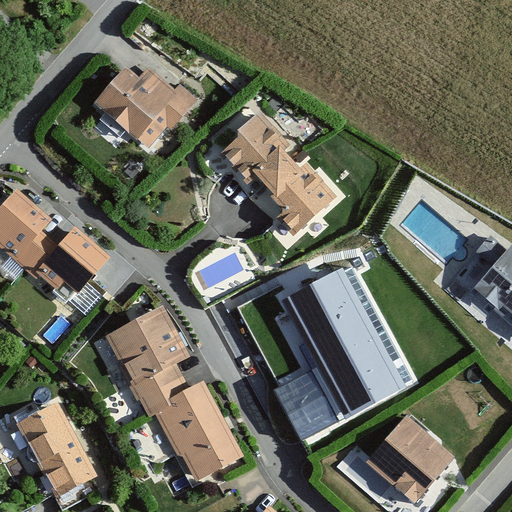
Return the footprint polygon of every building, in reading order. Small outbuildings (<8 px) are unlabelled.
[(124,68),(94,105),(150,149),(167,128),(172,132),(199,99),(180,84),(175,90),(149,69),(140,81),(124,68)] [(252,114),(213,151),(289,235),(335,195),(300,162),(293,167),(273,149),(283,141),(252,114)] [(17,191),(0,210),(0,248),(69,306),(110,257),(75,228),(59,248),(43,234),(53,222),(17,191)] [(511,250),(505,244),(465,290),(511,327),(511,250)] [(343,271),(283,303),(345,421),(406,389),(343,271)] [(161,310),(106,338),(149,420),(158,415),(195,484),(241,460),(201,385),(190,391),(178,367),(188,361),(161,310)] [(57,404),(16,427),(56,501),(98,478),(57,404)] [(400,417),(357,462),(407,504),(446,456),(400,417)]
